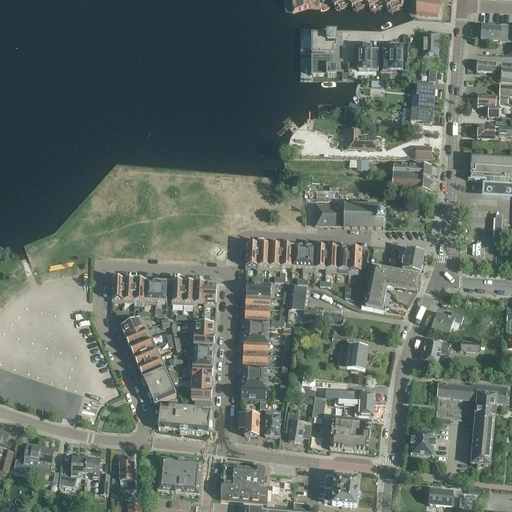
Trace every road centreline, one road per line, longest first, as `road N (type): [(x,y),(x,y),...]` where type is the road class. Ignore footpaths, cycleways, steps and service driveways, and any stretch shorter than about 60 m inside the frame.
road 1 (residential): [(144,442),(98,320),(100,267),(230,275)]
road 2 (residential): [(230,275),(235,243),(245,235),(444,249)]
road 3 (tertiary): [(444,249),(460,29)]
road 4 (tertiary): [(390,471),(403,365),(437,279)]
road 5 (residential): [(230,275),(222,452)]
road 6 (residential): [(390,471),(222,452)]
road 7 (residential): [(460,29),(349,39),(349,77)]
road 8 (residential): [(144,442),(90,438),(0,411)]
